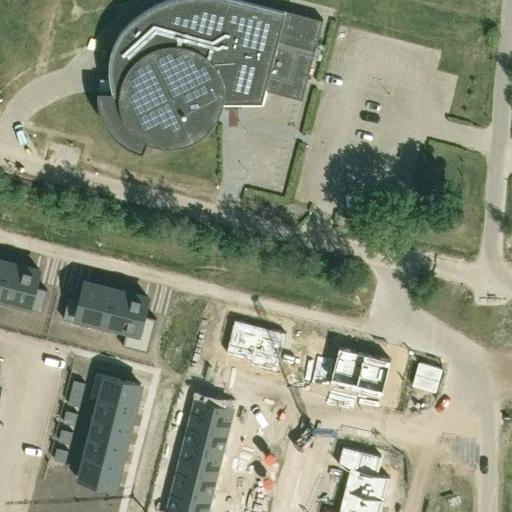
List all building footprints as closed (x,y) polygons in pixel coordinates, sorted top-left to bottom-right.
[(303,99),(323,20),(246,0),(163,0),(158,2),(155,3),(148,8),(143,11),(136,16),(131,20),(127,24),(121,30),(118,37),(114,43),(112,50),(111,55),(110,60),(110,65),(110,72),(110,79),(100,79),(98,91),(98,97),(98,101),(99,106),(100,112),(102,116),(104,120),(106,124),(108,128),(112,133),(115,136),(118,140),(122,142),(125,145),(129,147),(133,149),(139,152),(144,153),(149,141),(153,142),(160,143),(164,144),(169,144),(175,144),(180,143),(184,142),(188,141),(192,139),(196,137),(202,134),(207,130),(211,126),(212,124),(216,119),(220,113),(222,107),(222,101),(228,101),(228,108),(238,108),(238,101),(263,100),(266,90),(303,99)] [(360,60),(381,65),(383,54),(362,49),(360,60)] [(419,100),(428,70),(397,62),(389,92),(419,100)] [(223,127),(218,157),(240,160),(244,130),(223,127)] [(279,156),(305,163),(310,143),(299,140),(297,145),(283,142),(279,156)] [(4,261),(0,278),(0,298),(27,305),(36,269),(4,261)] [(86,281),(77,318),(108,325),(117,289),(86,281)] [(117,289),(108,325),(139,333),(148,297),(117,289)] [(217,339),(214,351),(252,360),(261,325),(234,319),(228,342),(217,339)] [(261,325),(252,360),(290,370),(293,358),(282,355),(287,332),(261,325)] [(321,366),(318,377),(357,387),(366,352),(339,345),(333,368),(321,366)] [(366,352),(357,387),(395,396),(398,385),(386,382),(392,359),(366,352)] [(106,376),(100,399),(135,408),(141,384),(106,376)] [(78,381),(75,392),(83,394),(86,383),(78,381)] [(195,398),(189,421),(229,431),(235,408),(195,398)] [(73,399),(70,411),(78,413),(81,401),(73,399)] [(100,399),(95,417),(130,426),(135,408),(100,399)] [(95,417),(91,436),(126,445),(130,426),(95,417)] [(68,418),(66,430),(73,432),(76,420),(68,418)] [(189,421),(184,443),(223,453),(229,431),(189,421)] [(247,427),(245,435),(256,438),(258,430),(247,427)] [(245,435),(243,443),(254,446),(256,438),(245,435)] [(91,436),(86,455),(121,463),(126,445),(91,436)] [(64,437),(61,448),(69,450),(72,439),(64,437)] [(184,443),(178,465),(218,475),(223,453),(184,443)] [(347,445),(342,465),(354,468),(349,490),(386,499),(392,475),(380,472),(384,454),(347,445)] [(61,448),(58,460),(66,462),(69,450),(61,448)] [(86,455),(80,478),(115,487),(121,463),(86,455)] [(178,465),(173,487),(212,497),(218,475),(178,465)] [(236,471),(234,479),(245,482),(247,474),(236,471)] [(234,479),(232,487),(243,490),(245,482),(234,479)] [(173,487),(167,510),(172,511),(208,511),(212,497),(173,487)] [(331,508),(330,511),(382,511),(386,499),(349,490),(343,511),(331,508)] [(228,501),(226,509),(238,511),(240,504),(228,501)]
